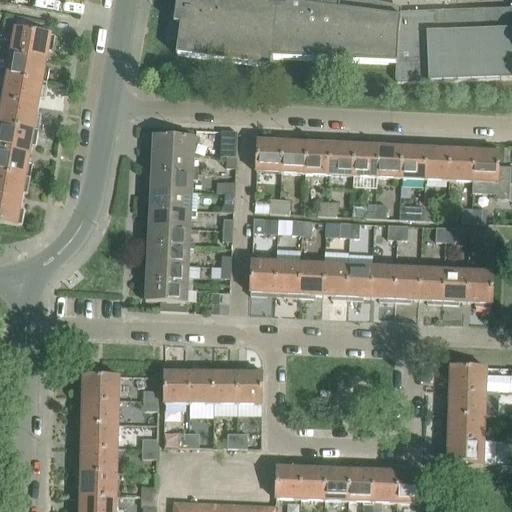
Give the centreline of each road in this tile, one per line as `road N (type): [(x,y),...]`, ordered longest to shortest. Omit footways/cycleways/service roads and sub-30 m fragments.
road 1 (residential): [(273,336),(274,430),(295,446),(384,449),(404,437),(413,341)]
road 2 (residential): [(511,124),(247,114)]
road 3 (residential): [(237,335),(247,114)]
road 4 (residential): [(237,335),(25,326)]
road 5 (residential): [(25,275),(68,243),(83,218),(106,107)]
road 6 (residential): [(22,511),(25,326)]
road 7 (residential): [(247,114),(106,107)]
road 8 (residential): [(413,341),(273,336)]
